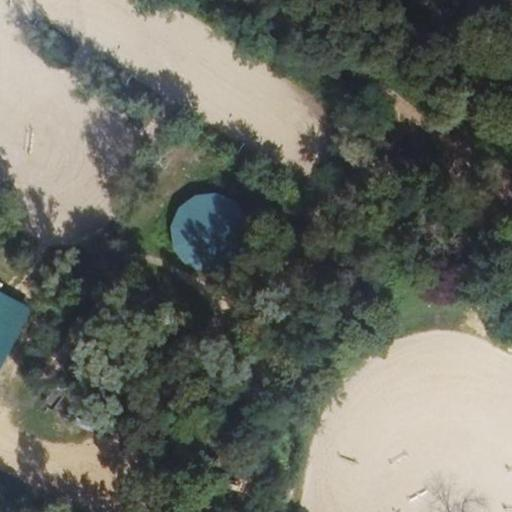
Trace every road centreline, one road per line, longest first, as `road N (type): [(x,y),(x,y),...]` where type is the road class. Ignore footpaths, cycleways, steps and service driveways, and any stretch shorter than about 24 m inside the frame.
road 1 (track): [(186,358),(377,163)]
road 2 (track): [(108,511),(84,495),(123,431),(186,358)]
road 3 (track): [(377,163),(449,163),(511,188)]
